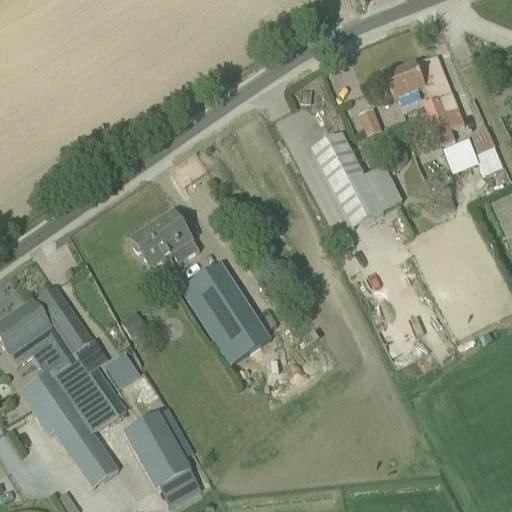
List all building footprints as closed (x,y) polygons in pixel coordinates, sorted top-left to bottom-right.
[(436,138),(440,150),(454,145),(445,122),(458,117),(436,60),(384,81),(394,105),(424,93),(430,108),(425,110),(427,117),(417,121),(425,143),(436,138)] [(373,113),(358,119),(368,141),(383,134),(373,113)] [(469,146),(443,157),(451,174),(476,163),(484,181),(504,171),(486,133),(467,141),(469,146)] [(383,218),(382,216),(401,206),(383,171),(363,181),(341,139),(311,154),(352,234),(383,218)] [(405,157),(399,152),(391,153),(386,159),(386,166),(392,172),(400,171),(405,165),(405,157)] [(416,165),(419,173),(440,165),(437,157),(416,165)] [(428,196),(433,208),(451,200),(447,189),(428,196)] [(509,255),(511,253),(511,199),(491,207),(509,255)] [(198,256),(192,245),(173,215),(131,243),(135,248),(133,250),(132,252),(137,260),(139,260),(141,259),(150,272),(171,258),(178,269),(198,256)] [(221,269),(181,294),(217,351),(229,370),(270,344),(257,324),(221,269)] [(107,366),(93,345),(90,347),(53,293),(34,306),(51,331),(71,360),(75,366),(79,364),(117,419),(125,414),(97,373),(107,366)] [(71,360),(51,331),(49,332),(31,306),(0,326),(0,350),(15,373),(39,356),(45,352),(61,376),(75,366),(71,360)] [(134,318),(120,327),(129,342),(144,332),(134,318)] [(117,392),(139,381),(129,358),(106,369),(117,392)] [(117,419),(79,364),(75,366),(61,376),(56,379),(52,374),(18,397),(48,440),(53,437),(91,493),(115,477),(89,439),(117,419)] [(121,437),(154,495),(189,475),(156,418),(121,437)]
